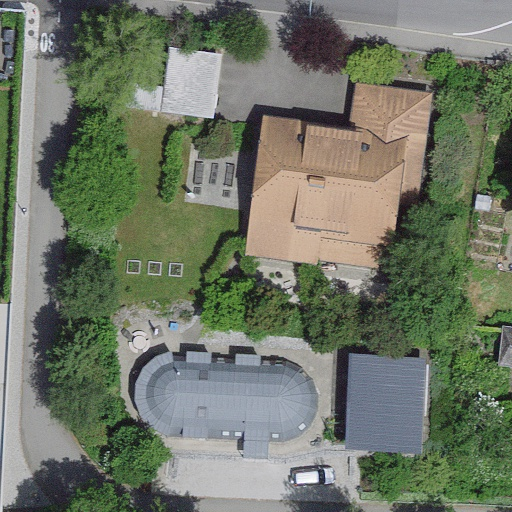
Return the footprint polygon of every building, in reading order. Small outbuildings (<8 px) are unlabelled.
[(210,129),(219,65),(168,58),(159,122),(210,129)] [(357,94),(353,137),(268,129),(256,253),(389,266),(396,197),(419,200),(429,101),(357,94)] [(511,338),(496,336),(491,376),(511,377),(511,338)] [(282,362),(171,358),(155,360),(144,369),(137,384),(136,401),(141,416),(152,428),(168,434),(286,437),(298,431),(308,422),(316,409),(315,393),(309,379),(298,368),(282,362)] [(418,370),(345,366),(340,462),(414,465),(418,370)]
